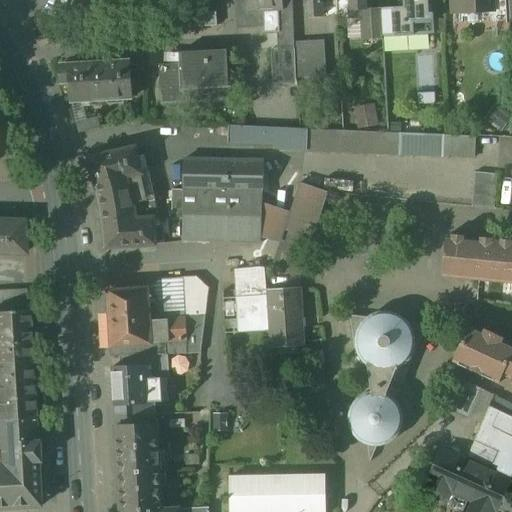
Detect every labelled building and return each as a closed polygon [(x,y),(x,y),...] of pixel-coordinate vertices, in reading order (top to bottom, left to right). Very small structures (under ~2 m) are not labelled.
[(247,12),(246,0),(235,0),(238,28),(263,27),(262,11),(247,12)] [(246,0),(247,12),(262,11),(276,10),(281,10),(280,0),(246,0)] [(290,0),(280,0),(281,10),(276,10),(278,50),(293,50),(290,0)] [(335,0),(305,0),(306,18),(323,17),(322,2),(335,2),(335,0)] [(349,0),(335,0),(335,2),(336,15),(341,13),(346,20),(362,19),(361,11),(351,12),(349,0)] [(364,0),(349,0),(351,12),(361,11),(365,11),(365,9),(364,0)] [(403,0),(404,8),(380,9),(381,38),(435,35),(433,14),(429,14),(428,0),(403,0)] [(450,0),(451,13),(488,11),(494,11),(493,0),(450,0)] [(493,0),(494,11),(488,11),(489,23),(507,21),(506,0),(493,0)] [(380,9),(365,9),(365,11),(361,11),(362,19),(363,39),(381,38),(380,9)] [(216,14),(195,15),(196,28),(216,27),(216,14)] [(323,41),(293,43),(296,79),(326,76),(323,41)] [(278,50),(272,51),(273,85),(295,84),(293,50),(278,50)] [(228,52),(179,55),(179,66),(158,67),(160,106),(229,104),(228,52)] [(129,62),(68,67),(69,83),(70,103),(131,98),(129,62)] [(68,67),(59,67),(60,83),(69,83),(68,67)] [(358,126),(379,125),(378,103),(357,104),(358,126)] [(496,106),(487,118),(501,128),(510,116),(496,106)] [(75,124),(79,136),(102,130),(98,117),(75,124)] [(448,136),(230,127),(229,144),(262,146),(262,148),(275,149),(275,150),(447,159),(448,136)] [(473,137),(448,136),(447,159),(472,160),(473,137)] [(134,148),(87,160),(95,184),(103,219),(105,248),(154,245),(153,218),(136,219),(132,202),(125,178),(141,174),(140,172),(134,148)] [(263,161),(185,160),(184,190),(183,214),(183,241),(261,243),(263,161)] [(141,174),(125,178),(132,202),(152,197),(147,171),(140,172),(141,174)] [(331,182),(304,173),(300,183),(328,193),(331,182)] [(497,175),(475,173),(471,207),(494,209),(497,175)] [(328,193),(300,183),(284,230),(312,240),(328,193)] [(184,190),(172,190),(172,214),(183,214),(184,190)] [(22,223),(0,222),(0,255),(24,256),(22,223)] [(312,240),(284,230),(270,271),(300,276),(312,240)] [(511,243),(446,237),(442,277),(511,283),(511,243)] [(265,269),(234,271),(235,297),(266,296),(266,290),(265,269)] [(196,277),(183,278),(185,317),(168,319),(169,341),(164,341),(165,355),(168,355),(201,354),(208,289),(196,277)] [(149,286),(108,288),(110,343),(151,342),(150,319),(149,286)] [(266,296),(235,297),(237,333),(269,331),(270,349),(305,347),(302,288),(266,290),(266,296)] [(390,313),(384,312),(378,313),(374,315),(371,316),(368,318),(350,316),(357,364),(366,368),(363,375),(358,374),(362,403),(361,405),(359,408),(358,410),(357,413),(356,416),(356,419),(357,423),(357,426),(360,431),(363,435),(365,436),(367,438),(371,462),(380,440),(383,439),(388,437),(390,434),(392,433),(394,430),(396,427),(396,425),(397,422),(397,419),(397,415),(396,413),(395,410),(394,408),(393,407),(400,390),(389,386),(392,379),(403,383),(426,325),(408,323),(406,320),(403,318),(400,317),(398,315),(394,314),(390,313)] [(169,341),(168,319),(150,319),(151,342),(164,341),(169,341)] [(27,325),(0,326),(0,362),(29,361),(27,325)] [(484,332),(469,326),(452,362),(499,384),(503,375),(511,355),(511,345),(502,341),(503,338),(485,329),(484,332)] [(151,342),(110,343),(111,357),(121,357),(165,355),(164,341),(151,342)] [(169,380),(168,355),(165,355),(121,357),(122,365),(152,363),(153,380),(169,380)] [(511,355),(503,375),(511,378),(511,381),(511,382),(511,381),(511,355)] [(29,361),(0,362),(0,420),(33,418),(30,361),(29,361)] [(122,365),(113,365),(115,405),(147,403),(146,384),(153,384),(153,380),(152,363),(122,365)] [(481,389),(458,378),(444,408),(468,418),(481,389)] [(155,415),(154,403),(147,403),(115,405),(115,417),(155,415)] [(511,476),(511,417),(489,407),(474,441),(499,453),(491,471),(511,480),(511,476)] [(155,415),(115,417),(115,426),(155,424),(155,415)] [(33,418),(0,420),(0,510),(38,508),(33,418)] [(155,424),(115,426),(117,473),(159,471),(157,424),(155,424)] [(491,471),(444,450),(424,493),(447,504),(452,493),(481,506),(478,511),(496,511),(511,480),(491,471)] [(159,471),(117,473),(119,511),(179,511),(179,510),(161,511),(159,471)] [(325,511),(324,474),(229,476),(229,511),(325,511)]
